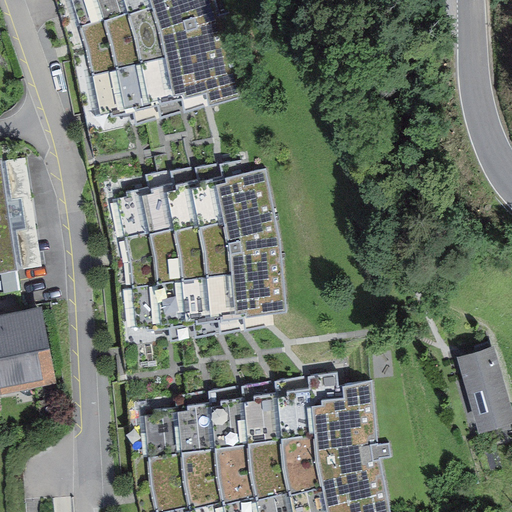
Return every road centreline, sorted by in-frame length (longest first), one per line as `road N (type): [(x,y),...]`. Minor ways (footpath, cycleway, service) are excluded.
road 1 (residential): [(88,502),(70,271),(48,121),(6,0)]
road 2 (tertiary): [(511,199),(473,130),(455,0)]
